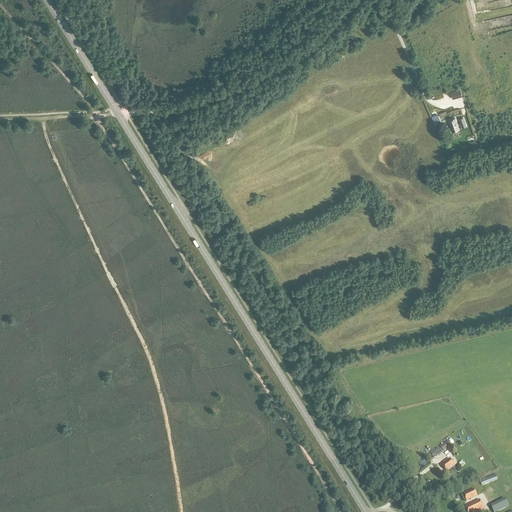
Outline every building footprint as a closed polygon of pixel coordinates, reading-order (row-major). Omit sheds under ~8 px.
[(451,16),(454,21),(466,16),(463,10),(451,16)] [(511,110),(511,88),(508,65),(494,68),(502,112),(511,110)] [(492,104),(489,88),(473,92),(477,114),(495,110),(494,104),(492,104)] [(461,93),(453,96),(454,101),(463,99),(461,93)] [(432,117),(435,126),(441,123),(438,115),(432,117)] [(484,115),(471,118),(476,143),(492,140),(491,137),(484,138),(484,137),(480,138),(479,134),(497,130),(497,127),(493,127),(493,126),(483,128),(482,121),(485,120),(484,115)] [(455,118),(448,121),(452,132),(459,129),(455,118)] [(448,440),(440,446),(443,451),(452,445),(448,440)] [(444,463),(442,465),(446,471),(454,465),(449,458),(443,462),(444,463)] [(492,475),(487,477),(489,482),(494,480),(497,479),(495,474),(492,475)] [(474,489),(463,494),(466,500),(477,496),(474,489)] [(505,498),(490,505),(493,511),(496,511),(509,506),(505,498)] [(479,499),(464,506),(467,511),(476,511),(484,509),(479,499)]
